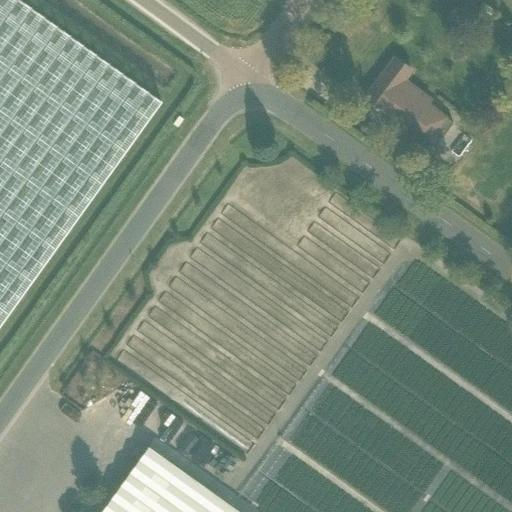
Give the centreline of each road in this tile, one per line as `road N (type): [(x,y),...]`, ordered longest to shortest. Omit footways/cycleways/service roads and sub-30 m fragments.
road 1 (unclassified): [(0,419),(209,125),(250,96)]
road 2 (unclassified): [(511,271),(286,108),(250,96)]
road 3 (unclassified): [(248,79),(141,0)]
